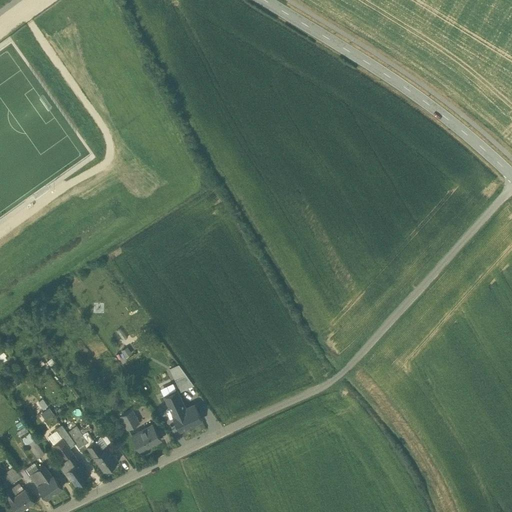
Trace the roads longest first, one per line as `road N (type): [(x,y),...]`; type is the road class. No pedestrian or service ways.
road 1 (residential): [(61,511),(327,385),(511,187)]
road 2 (tertiary): [(263,0),(416,95),(511,175)]
